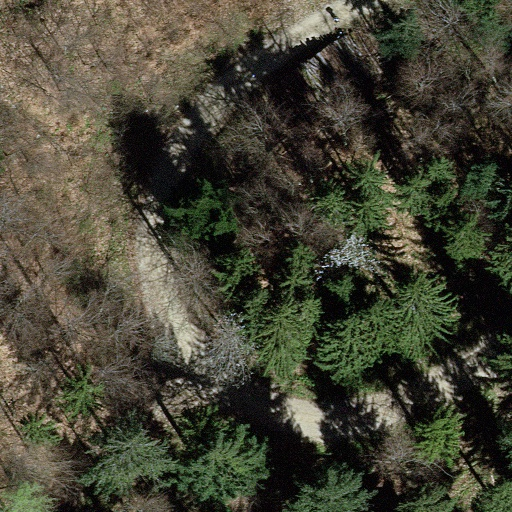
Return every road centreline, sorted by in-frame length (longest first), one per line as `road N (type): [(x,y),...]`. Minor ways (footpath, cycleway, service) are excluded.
road 1 (track): [(511,342),(423,393),(343,411),(270,399),(206,352),(173,305),(151,249),(183,133),(242,68),(355,0)]
road 2 (track): [(206,352),(55,511)]
